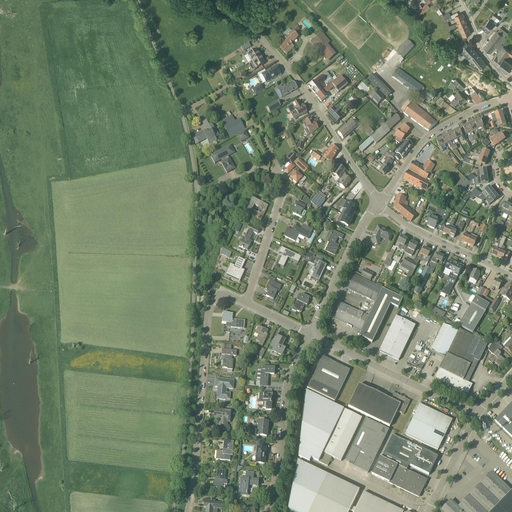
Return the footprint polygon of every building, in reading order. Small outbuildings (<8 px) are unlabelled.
[(422,7),(417,11),(420,15),(430,7),(427,3),(422,7)] [(463,13),(458,15),(457,12),(451,16),(449,13),(443,15),(443,14),(439,9),(437,11),(439,15),(450,30),(459,26),(467,23),(463,13)] [(494,15),(490,20),(489,19),(483,28),(488,32),(492,27),(495,30),(497,26),(493,22),(497,17),(494,15)] [(459,26),(463,37),(471,34),(467,23),(459,26)] [(283,52),(291,44),(298,37),(295,34),(300,30),(296,27),(292,31),(292,32),(277,47),(283,52)] [(501,45),(506,38),(497,31),(484,48),(490,53),(498,42),(501,45)] [(319,52),(330,43),(322,33),(311,43),(319,52)] [(396,52),(403,59),(414,47),(407,40),(396,52)] [(251,47),(249,43),(238,49),(240,51),(242,50),(243,52),(251,47)] [(467,45),(466,43),(465,43),(462,46),(460,48),(463,50),(460,52),(469,60),(471,58),(477,53),(468,44),(467,45)] [(511,66),(511,65),(504,60),(507,56),(509,57),(510,56),(511,57),(511,52),(501,45),(498,49),(500,50),(492,62),(508,73),(511,66)] [(249,64),(252,62),(260,57),(256,50),(255,51),(254,52),(253,51),(253,52),(244,57),(249,64)] [(474,63),(476,64),(480,70),(486,65),(477,53),(471,58),(469,60),(472,64),(474,63)] [(264,64),(260,57),(252,62),(256,69),(261,66),(262,66),(261,65),(263,64),(264,64)] [(276,67),(261,75),(266,83),(272,80),(271,79),(275,78),(281,75),(276,67)] [(417,96),(423,88),(398,69),(392,77),(417,96)] [(308,87),(316,96),(320,93),(320,92),(322,90),(321,89),(325,85),(327,87),(334,82),(326,72),(308,87)] [(491,91),(479,79),(474,74),(473,75),(471,77),(468,80),(473,85),(477,89),(471,96),(473,98),(478,103),(491,91)] [(316,96),(321,102),(327,97),(324,93),(333,86),(338,92),(347,85),(340,77),(334,82),(327,87),(322,90),(320,92),(320,93),(316,96)] [(297,89),(298,89),(293,82),(292,82),(279,90),(278,90),(282,98),(283,97),(282,97),(297,89)] [(264,90),(261,85),(252,90),(256,96),(264,90)] [(462,102),(463,103),(466,100),(458,92),(455,95),(456,96),(451,101),(457,107),(462,102)] [(378,93),(372,98),(378,104),(381,102),(385,106),(388,103),(378,93)] [(417,100),(423,104),(425,100),(420,96),(417,100)] [(355,99),(350,103),(354,108),(359,103),(355,99)] [(437,124),(426,115),(412,103),(411,103),(408,100),(401,110),(404,113),(403,114),(404,114),(429,132),(437,124)] [(267,107),(270,113),(281,106),(278,101),(267,107)] [(295,110),(299,117),(307,112),(303,106),(302,106),(299,101),(292,105),(295,110)] [(336,123),(342,117),(334,108),(327,114),(336,123)] [(497,121),(504,119),(502,112),(495,114),(497,121)] [(390,132),(389,131),(400,120),(395,115),(384,125),(370,138),(375,145),(390,132)] [(236,124),(234,120),(231,116),(221,122),(230,139),(246,130),(241,121),(236,124)] [(307,136),(310,134),(311,133),(311,134),(315,132),(314,131),(318,129),(315,123),(314,124),(311,118),(304,122),(307,127),(306,128),(307,129),(304,131),(307,136)] [(504,119),(497,121),(499,127),(506,125),(504,119)] [(207,130),(192,138),(196,145),(206,139),(209,144),(217,140),(215,138),(219,136),(219,135),(216,130),(214,129),(209,120),(203,123),(207,130)] [(475,123),(478,130),(482,128),(483,132),(486,131),(481,120),(475,123)] [(343,139),(356,127),(351,121),(338,133),(343,139)] [(472,132),(478,130),(475,123),(469,125),(472,132)] [(404,142),(405,142),(402,140),(410,130),(409,130),(403,125),(394,136),(392,139),(397,142),(402,145),(404,142)] [(466,135),(472,132),(469,125),(463,128),(466,135)] [(373,132),(376,130),(373,127),(370,129),(365,133),(369,137),(373,133),(373,132)] [(501,134),(500,135),(498,132),(498,129),(496,129),(492,132),(494,135),(496,138),(500,143),(505,140),(501,134)] [(453,133),(457,140),(461,138),(462,141),(465,140),(459,130),(453,133)] [(241,143),(244,141),(248,138),(245,131),(237,136),(241,143)] [(451,143),(457,140),(453,133),(448,136),(451,143)] [(453,146),(451,143),(448,136),(442,139),(446,145),(448,144),(450,148),(451,147),(453,152),(455,150),(453,146)] [(494,147),(500,143),(496,138),(490,142),(494,147)] [(442,147),(446,145),(442,139),(436,142),(440,149),(440,148),(442,152),(445,151),(442,147)] [(411,148),(404,142),(402,145),(396,153),(402,159),(403,159),(411,148)] [(235,169),(231,163),(228,157),(234,153),(230,146),(211,157),(215,164),(221,161),(223,163),(221,164),(227,174),(235,169)] [(322,156),(330,162),(338,151),(331,146),(327,152),(325,151),(321,156),(322,156)] [(483,150),(481,156),(488,159),(490,153),(483,150)] [(291,156),(288,160),(292,163),(298,156),(292,151),(289,154),(291,156)] [(322,156),(321,156),(315,152),(312,156),(318,161),(322,156)] [(477,155),(474,154),(473,157),(480,160),(479,163),(485,165),(488,159),(481,156),(477,155)] [(380,171),(379,171),(384,175),(389,169),(388,169),(393,163),(386,157),(384,160),(383,159),(381,163),(380,163),(378,165),(379,166),(382,168),(380,171)] [(460,164),(459,162),(454,157),(452,159),(458,166),(460,164)] [(304,173),(309,168),(300,160),(296,164),(296,165),(304,173)] [(433,175),(430,174),(434,166),(427,162),(423,168),(413,162),(408,170),(426,180),(427,179),(430,181),(433,175)] [(288,174),(294,167),(291,164),(285,171),(288,174)] [(345,171),(339,167),(337,171),(334,169),(326,179),(330,181),(333,177),(334,178),(336,177),(339,179),(344,172),(345,171)] [(478,178),(488,176),(487,169),(477,171),(478,178)] [(301,180),(303,183),(306,179),(297,171),(296,173),(293,170),(288,176),(290,179),(289,180),(291,182),(293,181),(296,184),(301,180)] [(339,179),(335,184),(338,186),(340,186),(345,189),(350,181),(345,177),(346,176),(344,172),(339,179)] [(429,184),(407,172),(402,180),(419,188),(425,192),(429,184)] [(478,178),(479,185),(489,183),(488,176),(478,178)] [(464,178),(457,186),(463,192),(470,183),(464,178)] [(487,198),(495,192),(490,187),(485,191),(481,194),(486,200),(487,198)] [(470,197),(469,197),(470,197),(473,199),(473,200),(474,198),(477,193),(478,192),(476,189),(474,190),(470,197)] [(488,203),(490,202),(491,204),(494,202),(499,198),(495,192),(487,198),(486,200),(485,200),(488,203)] [(325,201),(324,200),(317,194),(311,203),(318,210),(325,201)] [(405,202),(406,198),(397,196),(393,208),(411,222),(416,215),(407,208),(408,203),(405,202)] [(266,210),(268,206),(253,199),(246,213),(261,221),(264,214),(263,214),(265,209),(266,210)] [(344,216),(351,220),(351,219),(354,213),(353,213),(354,210),(354,211),(356,207),(346,202),(343,208),(347,210),(344,216)] [(306,213),(303,211),(305,207),(297,203),(295,207),(296,208),(293,214),(299,217),(302,218),(304,218),(306,213)] [(508,216),(511,205),(506,203),(505,205),(502,204),(501,204),(497,211),(508,216)] [(441,228),(449,214),(441,210),(437,219),(429,215),(426,222),(428,223),(427,226),(434,230),(436,225),(441,228)] [(348,227),(351,220),(344,216),(341,214),(335,226),(342,230),(344,225),(348,227)] [(443,233),(448,236),(452,227),(453,225),(455,221),(452,220),(448,228),(445,227),(443,233)] [(502,227),(497,225),(492,223),(491,229),(500,233),(501,231),(503,228),(502,227)] [(291,233),(286,230),(284,236),(294,241),(298,234),(308,239),(313,230),(303,225),(301,229),(294,226),(291,233)] [(259,231),(249,226),(247,229),(248,230),(245,238),(243,237),(239,247),(247,251),(252,241),(249,240),(253,232),(257,234),(259,231)] [(389,242),(391,238),(393,233),(377,226),(370,242),(377,245),(380,239),(389,242)] [(458,229),(456,228),(452,227),(448,236),(454,238),(457,232),(458,229)] [(330,244),(327,252),(334,256),(338,247),(334,245),(338,237),(342,239),(344,236),(333,231),(327,242),(330,244)] [(461,242),(467,244),(470,238),(467,236),(468,234),(465,233),(461,242)] [(471,235),(470,238),(467,244),(473,247),(477,237),(471,235)] [(400,245),(404,247),(407,240),(401,236),(395,247),(398,248),(400,245)] [(404,253),(412,256),(418,245),(411,242),(407,249),(406,248),(404,253)] [(301,257),(282,247),(279,253),(283,254),(278,264),(284,266),(288,257),(299,262),(301,257)] [(502,249),(501,252),(498,258),(503,260),(504,260),(507,261),(510,253),(504,250),(505,248),(503,247),(502,249)] [(420,255),(418,259),(421,261),(423,256),(427,258),(431,251),(424,248),(422,251),(420,254),(420,255)] [(492,255),(498,258),(501,252),(492,248),(491,251),(494,252),(492,255)] [(231,253),(223,249),(221,254),(229,258),(231,253)] [(392,261),(390,260),(394,251),(391,250),(383,265),(388,268),(392,261)] [(310,271),(313,273),(312,277),(319,280),(326,265),(321,263),(322,261),(314,257),(315,255),(308,251),(306,257),(304,261),(309,263),(314,265),(313,268),(312,267),(310,271)] [(437,265),(436,265),(438,261),(441,263),(444,257),(436,254),(434,260),(433,259),(431,262),(429,268),(432,270),(434,271),(437,265)] [(411,268),(413,263),(405,259),(402,264),(411,268)] [(451,272),(455,263),(449,260),(447,264),(445,270),(451,272)] [(410,279),(417,265),(413,263),(411,268),(406,277),(410,279)] [(461,269),(462,270),(463,266),(463,267),(459,265),(455,263),(451,272),(441,293),(448,296),(453,285),(456,280),(457,277),(461,269)] [(241,268),(236,265),(234,269),(230,267),(227,274),(231,276),(230,278),(239,282),(244,271),(240,270),(241,268)] [(432,270),(429,268),(426,267),(413,292),(419,295),(432,270)] [(364,270),(361,276),(370,281),(373,274),(364,270)] [(470,279),(476,282),(479,275),(478,275),(479,274),(479,273),(480,271),(477,270),(476,272),(473,271),(470,279)] [(382,288),(355,275),(348,290),(375,303),(382,288)] [(495,288),(496,289),(498,290),(502,283),(501,283),(501,282),(499,281),(499,282),(495,280),(491,286),(492,286),(490,290),(493,292),(495,288)] [(273,300),(277,291),(279,291),(281,286),(278,284),(270,281),(266,289),(267,290),(268,289),(269,290),(266,296),(273,300)] [(511,297),(510,296),(511,292),(511,288),(508,286),(502,296),(510,301),(511,297)] [(486,298),(486,297),(489,292),(485,290),(481,288),(476,297),(480,300),(482,296),(486,298)] [(390,305),(398,309),(403,299),(382,289),(359,337),(372,343),(390,305)] [(412,294),(407,291),(405,290),(402,297),(404,298),(408,300),(412,294)] [(297,301),(298,301),(295,307),(294,306),(292,310),(296,312),(297,311),(299,312),(301,313),(301,312),(304,307),(303,307),(305,305),(307,306),(309,302),(308,301),(309,298),(302,294),(300,297),(299,297),(297,301)] [(475,297),(458,325),(472,334),(489,305),(480,300),(475,297)] [(491,306),(493,301),(486,297),(486,298),(484,302),(489,305),(491,306)] [(494,299),(493,301),(491,306),(489,309),(494,312),(500,302),(494,299)] [(334,318),(361,331),(368,316),(341,303),(334,318)] [(443,318),(446,313),(434,307),(432,312),(443,318)] [(401,319),(396,317),(379,352),(398,361),(415,326),(412,324),(417,314),(406,308),(401,319)] [(243,340),(244,329),(245,321),(232,320),(232,314),(224,313),(223,324),(226,324),(225,332),(230,333),(229,339),(243,340)] [(444,359),(435,378),(467,394),(472,385),(468,383),(478,362),(479,362),(488,342),(484,340),(484,341),(483,341),(458,329),(458,331),(443,325),(430,352),(444,359)] [(262,346),(263,344),(267,335),(266,335),(268,332),(262,329),(262,328),(261,328),(258,327),(255,334),(258,336),(256,341),(259,342),(259,344),(262,346)] [(274,344),(272,343),(271,346),(274,347),(272,351),(282,356),(285,348),(282,347),(285,340),(278,336),(274,344)] [(503,348),(499,345),(496,342),(488,351),(494,356),(489,362),(492,365),(494,363),(499,368),(505,361),(500,356),(501,355),(499,353),(499,352),(503,348)] [(232,360),(232,356),(236,357),(237,351),(222,350),(222,355),(226,356),(225,359),(223,359),(222,368),(224,368),(224,369),(225,369),(225,368),(227,369),(227,370),(233,370),(233,360),(232,360)] [(321,395),(336,364),(332,362),(322,357),(320,362),(307,389),(321,395)] [(336,364),(321,395),(334,402),(350,370),(336,364)] [(269,375),(274,375),(275,367),(262,366),(261,382),(268,382),(269,375)] [(219,389),(219,400),(227,401),(228,390),(234,390),(235,382),(217,380),(217,389),(219,389)] [(404,415),(410,401),(405,399),(405,398),(403,396),(402,398),(394,394),(391,400),(359,385),(348,407),(389,427),(397,412),(404,415)] [(262,388),(262,393),(259,393),(259,403),(263,403),(263,408),(266,408),(266,410),(271,411),(273,394),(271,394),(272,389),(262,388)] [(341,462),(362,418),(306,391),(298,457),(309,462),(311,459),(327,467),(332,457),(341,462)] [(452,420),(420,405),(405,435),(438,451),(452,420)] [(511,437),(511,413),(508,409),(495,422),(511,437)] [(227,426),(227,423),(229,423),(230,411),(221,411),(220,411),(215,410),(215,411),(214,415),(215,415),(214,415),(214,418),(219,419),(219,425),(222,426),(221,430),(229,431),(229,426),(227,426)] [(349,464),(368,473),(381,446),(388,430),(365,419),(345,461),(349,463),(349,464)] [(255,435),(258,435),(258,436),(267,436),(268,432),(266,431),(267,422),(259,421),(258,430),(255,430),(255,435)] [(409,466),(429,475),(438,457),(392,435),(381,458),(397,466),(407,470),(409,466)] [(216,460),(230,461),(231,456),(233,456),(234,442),(224,441),(223,452),(217,451),(217,452),(218,452),(218,460),(216,460)] [(266,448),(264,448),(257,447),(256,463),(265,464),(266,448)] [(397,466),(381,458),(380,457),(372,474),(383,480),(383,481),(389,483),(397,466)] [(403,511),(363,493),(356,509),(351,507),(353,503),(359,490),(297,461),(288,509),(293,511),(348,511),(349,510),(352,511),(403,511)] [(416,496),(418,497),(425,482),(426,482),(427,480),(407,470),(397,466),(389,483),(403,490),(403,489),(416,495),(416,496)] [(217,481),(216,481),(214,480),(214,488),(223,489),(223,485),(225,485),(226,471),(216,470),(216,471),(217,471),(218,471),(217,481)] [(511,511),(511,491),(492,472),(453,511),(511,511)] [(247,492),(247,485),(257,486),(258,481),(252,480),(252,475),(253,475),(253,473),(246,473),(246,480),(241,479),(240,495),(246,496),(246,494),(247,494),(247,492)] [(217,511),(218,509),(224,510),(225,503),(215,503),(215,501),(205,500),(204,508),(206,508),(205,511),(217,511)]
